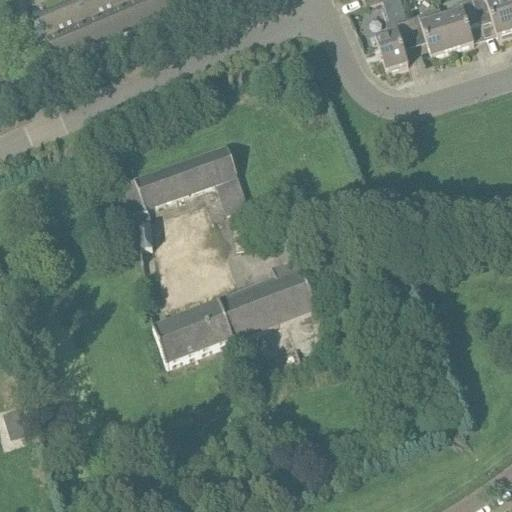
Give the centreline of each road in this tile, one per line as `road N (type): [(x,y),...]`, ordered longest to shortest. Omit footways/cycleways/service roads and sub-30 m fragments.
road 1 (residential): [(0,158),(315,21)]
road 2 (residential): [(511,86),(443,109),(406,110),(370,93),(315,21)]
